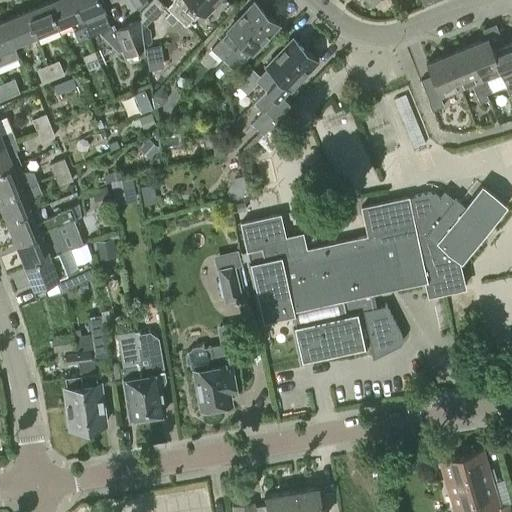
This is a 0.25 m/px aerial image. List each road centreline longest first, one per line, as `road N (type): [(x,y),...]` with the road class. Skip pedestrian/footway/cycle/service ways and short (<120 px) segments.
road 1 (residential): [(36,486),(511,402)]
road 2 (residential): [(488,0),(375,36),(347,28),(315,0)]
road 3 (residential): [(36,486),(23,379),(0,309)]
